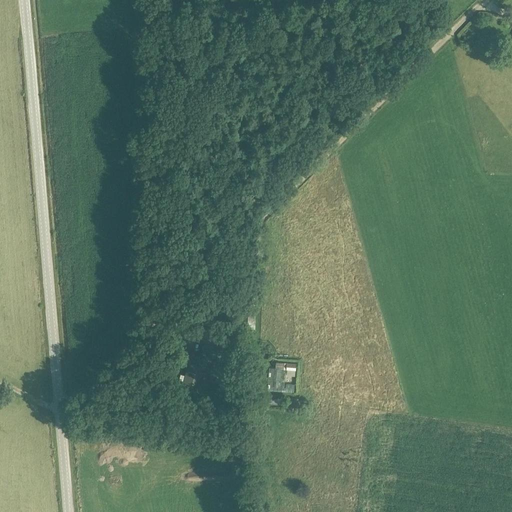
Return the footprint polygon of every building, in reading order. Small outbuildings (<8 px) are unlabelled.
[(244,311),(243,329),(255,330),(256,312),(244,311)] [(180,351),(176,365),(184,367),(188,353),(180,351)] [(205,372),(209,359),(191,354),(182,389),(199,393),(203,379),(205,372)] [(211,373),(205,372),(203,379),(221,383),(220,389),(231,392),(233,386),(230,385),(234,371),(214,365),(211,373)] [(273,369),(272,387),(284,388),(286,369),(273,369)] [(289,411),(296,413),(298,400),(292,399),(289,411)]
